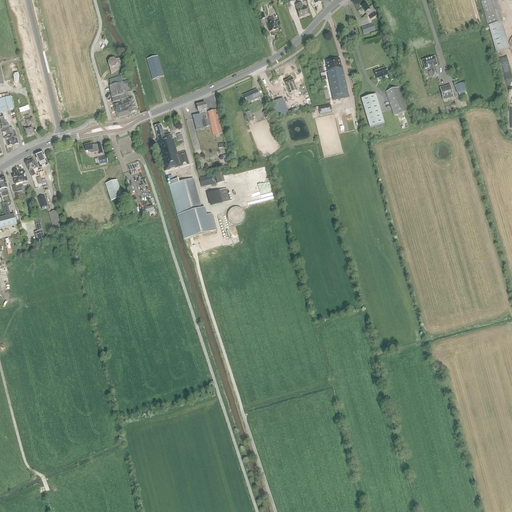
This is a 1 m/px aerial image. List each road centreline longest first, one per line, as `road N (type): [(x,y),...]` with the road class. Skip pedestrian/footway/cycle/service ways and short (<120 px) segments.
road 1 (unclassified): [(257,511),(143,160),(121,162),(111,131)]
road 2 (secondary): [(134,120),(271,59),(339,0)]
road 3 (unclassified): [(27,0),(61,139)]
